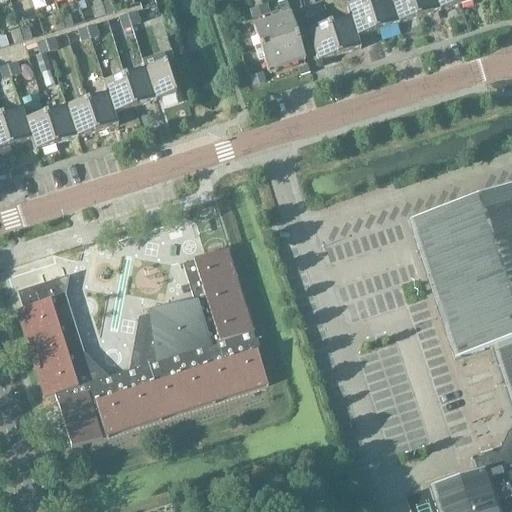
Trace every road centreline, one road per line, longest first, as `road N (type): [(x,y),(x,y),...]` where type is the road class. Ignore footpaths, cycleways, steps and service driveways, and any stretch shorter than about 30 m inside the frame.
road 1 (tertiary): [(0,222),(511,68)]
road 2 (tertiary): [(30,511),(0,387)]
